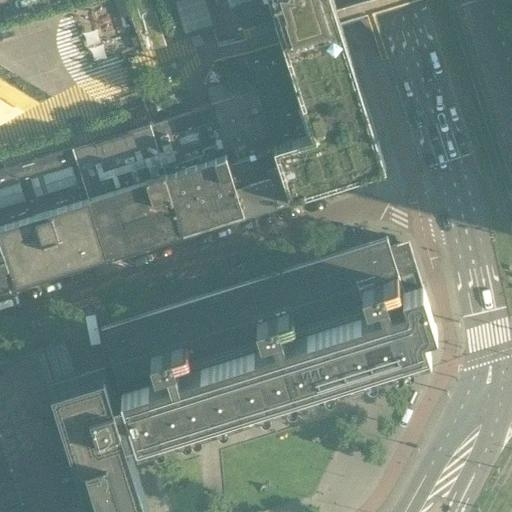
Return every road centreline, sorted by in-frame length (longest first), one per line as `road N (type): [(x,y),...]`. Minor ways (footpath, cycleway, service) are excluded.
road 1 (residential): [(0,320),(378,205),(466,236)]
road 2 (secondary): [(395,0),(466,236)]
road 3 (secondary): [(466,236),(487,353),(453,418)]
